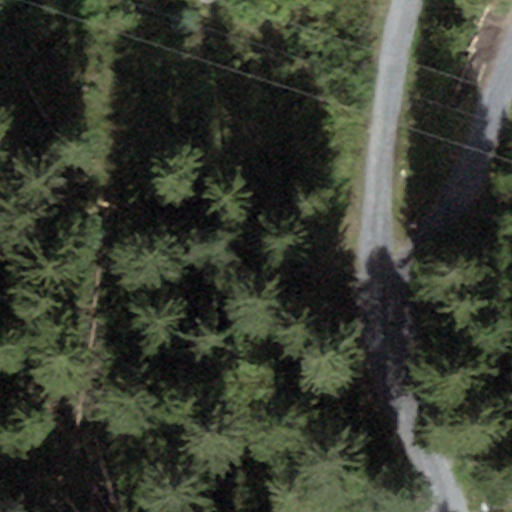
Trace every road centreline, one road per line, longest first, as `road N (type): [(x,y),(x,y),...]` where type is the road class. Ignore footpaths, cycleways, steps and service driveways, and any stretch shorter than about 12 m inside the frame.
road 1 (track): [(410,0),(385,124),(378,290),(401,423),(430,511)]
road 2 (track): [(511,48),(439,355),(438,511)]
